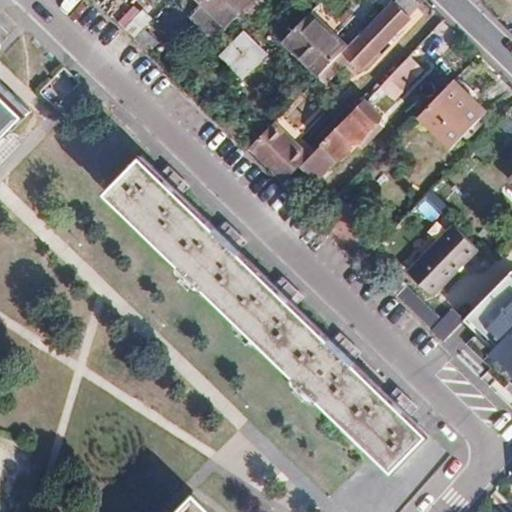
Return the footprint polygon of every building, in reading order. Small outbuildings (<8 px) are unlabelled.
[(136,0),(117,0),(129,12),(139,2),(136,0)] [(197,0),(201,3),(227,28),(241,13),(253,0),(197,0)] [(253,0),(241,13),(252,24),(275,0),(253,0)] [(419,4),(414,0),(397,0),(348,50),(363,65),(376,52),(378,53),(413,17),(410,14),(419,4)] [(227,28),(201,3),(188,16),(214,41),(227,28)] [(348,45),(312,11),(284,41),(319,75),(348,45)] [(122,27),(135,40),(145,30),(132,16),(122,27)] [(158,43),(145,30),(135,40),(148,53),(158,43)] [(221,56),(245,79),(268,55),(245,32),(221,56)] [(404,86),(395,77),(377,96),(386,105),(404,86)] [(487,110),(456,79),(421,115),(453,146),(487,110)] [(0,141),(30,111),(0,82),(0,141)] [(367,99),(324,143),(330,150),(341,160),(383,116),(367,99)] [(243,134),(218,109),(212,115),(237,139),(243,134)] [(511,120),(506,114),(473,149),(487,163),(511,138),(511,120)] [(290,147),(294,143),(274,122),(269,127),(290,147)] [(269,127),(251,146),(269,164),(285,179),(300,164),(308,156),(294,143),(290,147),(269,127)] [(330,150),(324,143),(322,141),(313,150),(322,158),(330,150)] [(326,163),(322,158),(313,150),(308,156),(300,164),(313,177),(326,163)] [(429,434),(143,156),(108,192),(393,470),(429,434)] [(426,196),(455,225),(460,219),(432,191),(426,196)] [(382,236),(341,198),(320,220),(362,256),(382,236)] [(480,249),(455,225),(409,271),(434,295),(480,249)] [(511,274),(464,322),(511,369),(511,274)] [(390,288),(428,325),(436,317),(399,280),(390,288)] [(446,340),(465,320),(453,308),(433,329),(446,340)] [(208,511),(197,501),(186,511),(208,511)]
